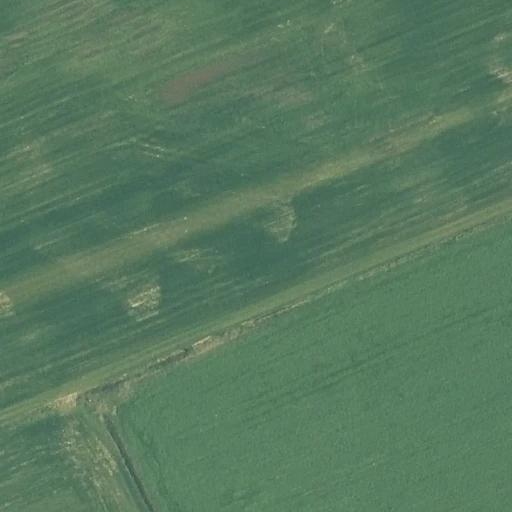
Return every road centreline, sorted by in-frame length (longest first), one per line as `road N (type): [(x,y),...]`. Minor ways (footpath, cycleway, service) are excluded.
road 1 (track): [(212,326),(511,200)]
road 2 (track): [(0,415),(212,326),(201,361),(154,384)]
